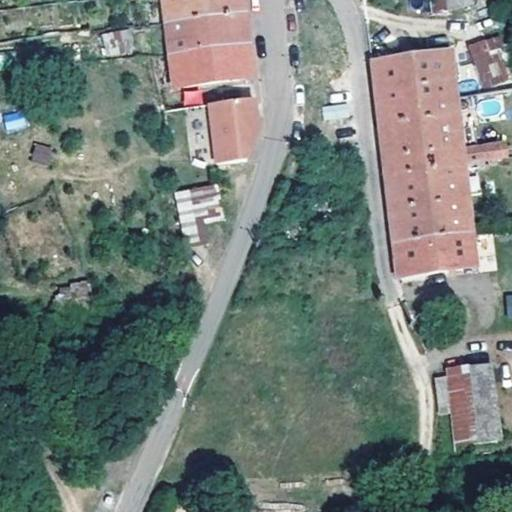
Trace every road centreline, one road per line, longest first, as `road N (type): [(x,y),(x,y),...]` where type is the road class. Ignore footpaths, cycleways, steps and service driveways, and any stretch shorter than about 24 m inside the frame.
road 1 (residential): [(134,511),(204,361),(278,127),(267,0)]
road 2 (residential): [(335,0),(346,12),(378,290)]
road 3 (track): [(378,290),(411,342),(422,382),(432,468),(423,511)]
road 4 (track): [(70,511),(0,365)]
